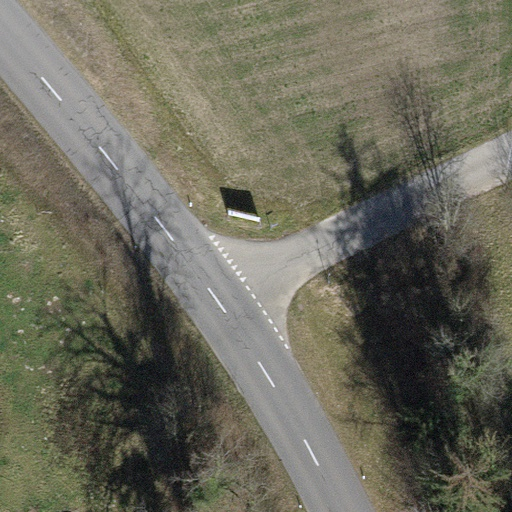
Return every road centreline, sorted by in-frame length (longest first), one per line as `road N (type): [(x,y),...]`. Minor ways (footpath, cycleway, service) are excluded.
road 1 (tertiary): [(0,29),(216,297)]
road 2 (residential): [(216,297),(511,151)]
road 3 (tertiary): [(216,297),(340,511)]
